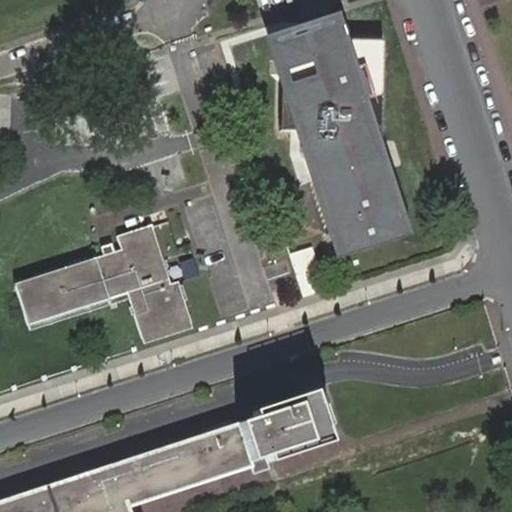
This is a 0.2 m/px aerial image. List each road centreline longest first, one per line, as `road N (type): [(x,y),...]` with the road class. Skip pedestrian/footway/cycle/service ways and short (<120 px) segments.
road 1 (unclassified): [(511,272),(0,433)]
road 2 (residential): [(511,272),(427,0)]
